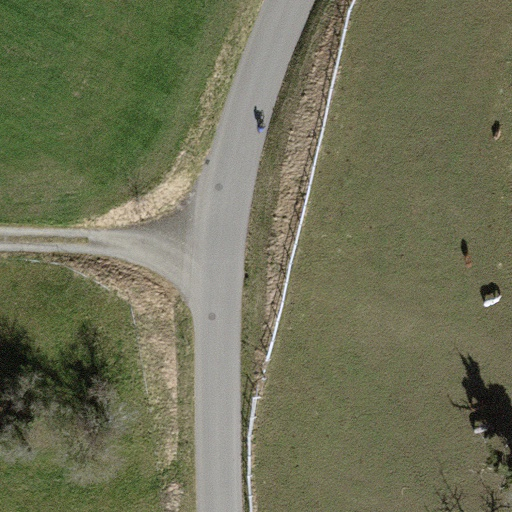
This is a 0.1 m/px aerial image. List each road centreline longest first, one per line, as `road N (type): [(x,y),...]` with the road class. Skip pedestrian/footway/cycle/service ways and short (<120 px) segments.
road 1 (residential): [(220,511),(218,323),(233,161),(290,0)]
road 2 (track): [(0,244),(221,250)]
